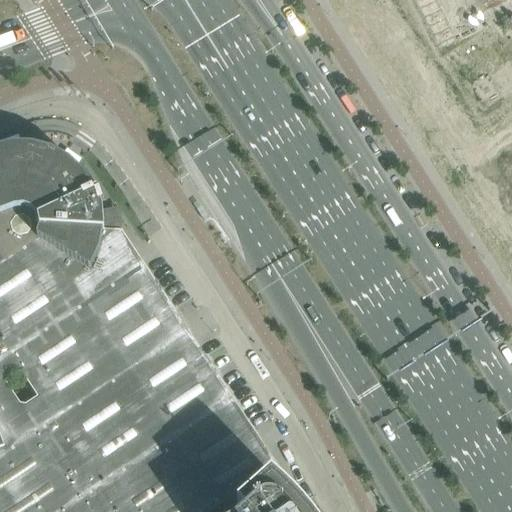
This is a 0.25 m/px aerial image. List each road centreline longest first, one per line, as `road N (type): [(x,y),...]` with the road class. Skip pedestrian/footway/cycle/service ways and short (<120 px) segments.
road 1 (primary): [(511,478),(223,25)]
road 2 (tertiary): [(511,386),(287,33)]
road 3 (unclassified): [(162,230),(287,419),(335,511)]
road 4 (primary): [(278,250),(445,511)]
road 5 (primary): [(120,1),(278,250)]
road 6 (primary): [(278,250),(293,319),(403,511)]
road 7 (unclassified): [(162,230),(137,178),(86,116),(48,110),(0,125)]
road 8 (secondary): [(0,51),(120,1)]
